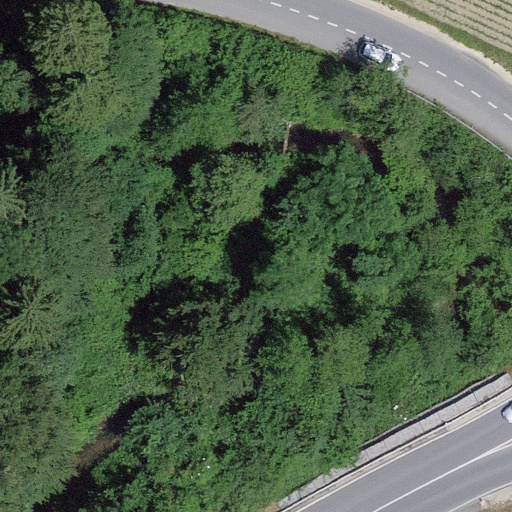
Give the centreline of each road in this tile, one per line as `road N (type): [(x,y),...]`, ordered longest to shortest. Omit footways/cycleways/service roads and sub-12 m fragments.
road 1 (unclassified): [(511,124),(392,45),(250,0)]
road 2 (secondary): [(376,511),(511,442)]
